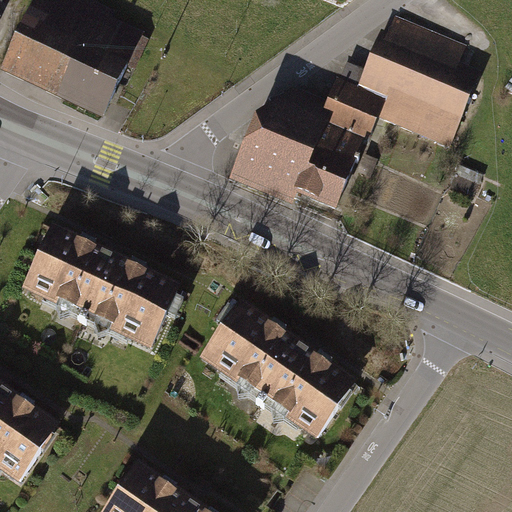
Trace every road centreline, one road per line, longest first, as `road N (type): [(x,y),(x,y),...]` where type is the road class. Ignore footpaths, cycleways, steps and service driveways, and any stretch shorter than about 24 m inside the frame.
road 1 (tertiary): [(465,315),(172,188)]
road 2 (residential): [(172,188),(199,140),(390,0)]
road 3 (residential): [(465,315),(334,511)]
road 4 (tertiary): [(172,188),(28,134)]
